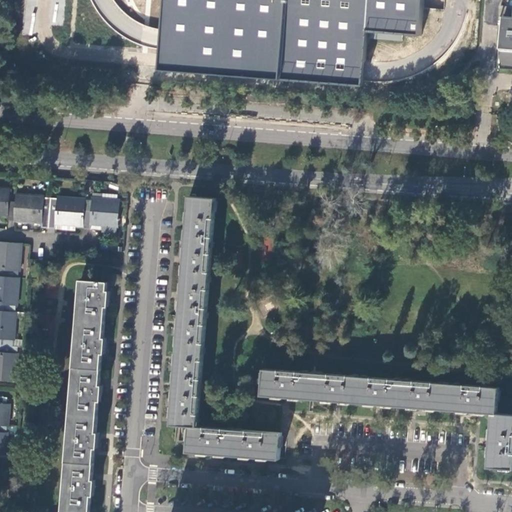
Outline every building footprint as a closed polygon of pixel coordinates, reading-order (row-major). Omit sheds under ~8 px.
[(168,0),(163,68),(365,86),(369,32),(422,36),(425,1),(424,0),(168,0)] [(500,68),(511,68),(511,17),(504,17),(500,68)] [(16,219),(17,200),(11,200),(12,189),(0,187),(0,212),(9,214),(8,219),(16,220),(16,219)] [(50,227),(53,198),(46,197),(46,196),(18,193),(17,200),(16,219),(43,221),(43,226),(50,227)] [(86,224),(88,199),(60,197),(60,198),(53,198),(50,227),(57,227),(57,222),(78,223),(86,224)] [(190,426),(198,426),(216,199),(190,197),(172,424),(190,426)] [(94,200),(88,199),(86,224),(85,227),(92,227),(92,222),(103,223),(117,225),(119,225),(122,200),(95,198),(94,200)] [(21,271),(23,243),(0,241),(0,275),(19,277),(20,271),(21,271)] [(21,277),(19,277),(0,275),(0,310),(17,312),(17,305),(18,305),(21,277)] [(90,511),(92,495),(95,496),(96,480),(93,479),(96,448),(99,448),(100,432),(97,432),(100,401),(102,401),(104,386),(101,385),(103,354),(106,354),(107,338),(104,337),(107,306),(110,307),(111,291),(108,291),(109,282),(82,280),(72,406),(63,511),(90,511)] [(18,312),(17,312),(0,310),(0,345),(15,346),(15,339),(16,339),(18,312)] [(19,352),(20,347),(15,346),(0,345),(0,378),(17,380),(20,352),(19,352)] [(493,413),(497,413),(499,387),(264,369),(262,395),(292,397),(339,401),(385,404),(430,408),(477,412),(493,413)] [(0,424),(8,425),(9,425),(11,402),(5,402),(6,395),(0,394),(0,424)] [(511,414),(497,413),(493,413),(491,444),(489,467),(511,468),(511,414)] [(8,425),(0,424),(0,452),(7,454),(9,432),(7,431),(8,425)] [(283,433),(198,426),(190,426),(188,451),(219,454),(263,457),(280,459),(283,433)]
